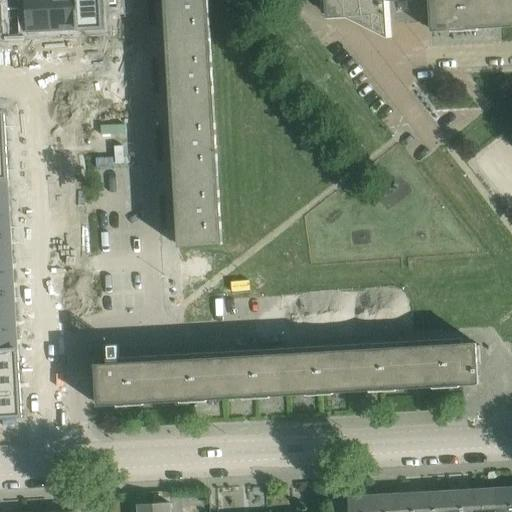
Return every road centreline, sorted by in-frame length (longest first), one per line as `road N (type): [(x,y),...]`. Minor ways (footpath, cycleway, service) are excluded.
road 1 (tertiary): [(51,459),(511,435)]
road 2 (residential): [(44,328),(152,322),(130,78)]
road 3 (residential): [(44,328),(31,82)]
road 4 (residential): [(374,58),(511,52)]
road 5 (residential): [(51,459),(44,328)]
